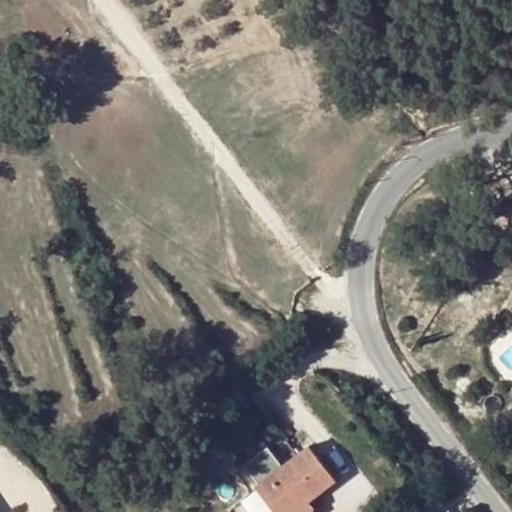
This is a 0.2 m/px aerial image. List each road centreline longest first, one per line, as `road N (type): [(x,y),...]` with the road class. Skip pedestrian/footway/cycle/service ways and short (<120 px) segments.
road 1 (tertiary): [(498,511),(379,339),(367,291),(371,242),(392,194),(428,155),(476,132),(511,127)]
road 2 (unknown): [(367,291),(113,0)]
